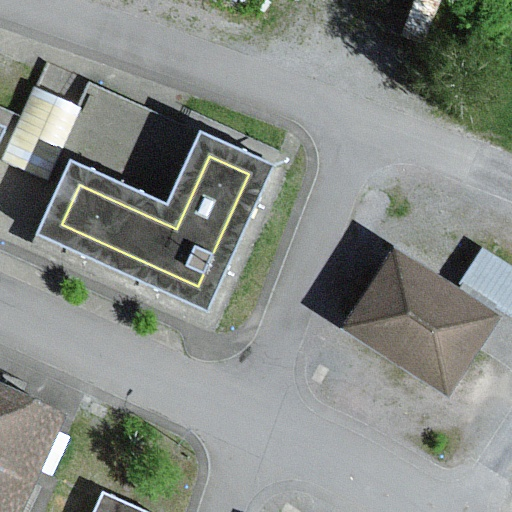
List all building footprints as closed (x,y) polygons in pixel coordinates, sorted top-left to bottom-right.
[(3,168),(48,190),(84,117),(38,95),(3,168)] [(39,243),(207,316),(270,173),(103,99),(39,243)] [(339,336),(446,406),(498,325),(392,256),(339,336)] [(0,511),(22,511),(63,425),(0,395),(0,511)] [(100,511),(125,511),(104,503),(100,511)]
